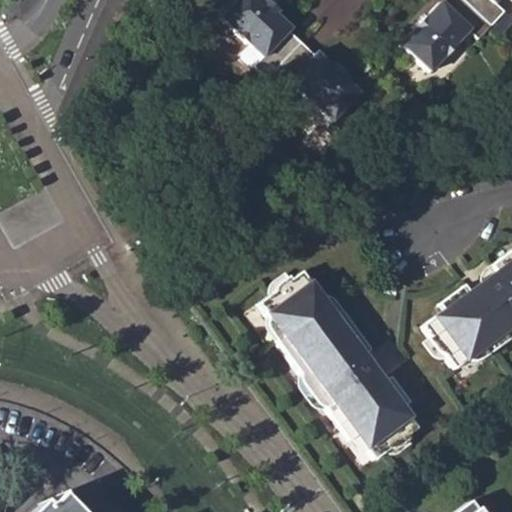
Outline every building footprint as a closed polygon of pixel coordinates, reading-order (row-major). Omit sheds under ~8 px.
[(252,66),(257,62),(273,78),(280,71),(304,45),(291,32),(293,29),(290,26),(276,12),(278,10),(267,0),(241,0),(225,18),(250,42),(239,54),(252,66)] [(432,72),(469,35),(478,45),(491,31),(457,0),(449,0),(443,6),(441,5),(428,18),(426,15),(414,28),(417,30),(402,46),(400,48),(429,76),(431,74),(432,72)] [(496,8),(502,0),(457,0),(491,31),(504,17),(496,8)] [(292,83),(335,124),(362,95),(348,82),(351,78),(338,66),(335,70),(319,53),(316,56),(304,45),(280,71),(273,78),(285,91),(292,83)] [(511,248),(479,272),(484,279),(411,333),(443,377),(468,359),(472,365),(511,335),(511,248)] [(368,463),(412,431),(357,357),(364,352),(336,314),(330,319),(296,274),(252,306),(278,340),(271,345),(344,443),(351,438),(368,463)] [(69,511),(55,497),(42,509),(38,504),(29,511),(69,511)] [(471,511),(465,503),(453,511),(471,511)]
